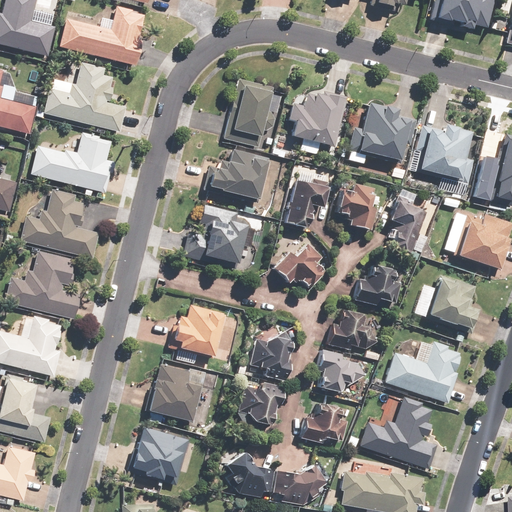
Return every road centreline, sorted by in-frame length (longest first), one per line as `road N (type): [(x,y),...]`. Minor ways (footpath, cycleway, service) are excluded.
road 1 (residential): [(511,88),(304,35),(254,32),(210,50),(173,88),(67,511)]
road 2 (residential): [(511,350),(457,511)]
